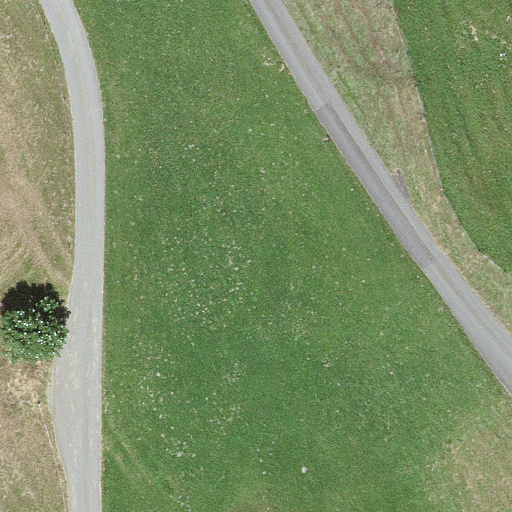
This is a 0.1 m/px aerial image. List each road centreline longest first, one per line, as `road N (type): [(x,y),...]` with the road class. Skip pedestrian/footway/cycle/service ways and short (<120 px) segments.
road 1 (unclassified): [(82,511),(86,120),(77,58),(55,0)]
road 2 (unclassified): [(264,0),(358,160),(511,373)]
